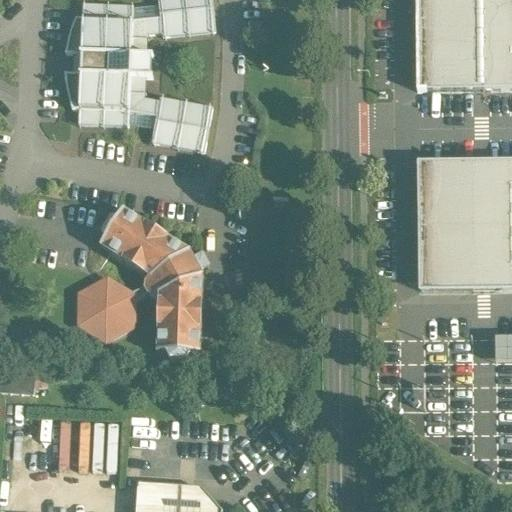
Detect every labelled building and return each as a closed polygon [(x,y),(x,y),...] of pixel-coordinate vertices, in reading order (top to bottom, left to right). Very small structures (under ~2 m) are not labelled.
[(211,0),(157,0),(161,36),(162,40),(215,34),(211,0)] [(511,0),(415,0),(416,94),(511,94),(511,0)] [(131,9),(83,7),(83,21),(75,21),(71,31),(69,38),(67,45),(65,57),(73,57),(72,76),(64,76),(66,88),(67,94),(68,100),(70,108),(72,113),(79,113),(79,127),(126,128),(126,129),(128,129),(128,127),(154,132),(159,104),(143,102),(144,81),(152,81),(152,80),(150,80),(151,60),(153,60),(153,59),(145,58),(145,38),(161,36),(158,9),(132,11),(132,9),(131,9)] [(212,110),(160,101),(159,104),(154,132),(151,146),(204,155),(212,110)] [(511,167),(420,168),(421,294),(511,293),(511,167)] [(189,254),(123,212),(118,220),(111,220),(102,235),(105,241),(100,249),(150,280),(145,284),(144,290),(147,295),(152,298),(159,297),(157,355),(166,356),(169,362),(187,363),(191,357),(200,357),(202,278),(199,272),(208,267),(202,255),(193,260),(189,254)] [(475,400),(476,459),(499,459),(498,364),(508,364),(507,342),(457,343),(457,400),(475,400)] [(401,409),(425,412),(427,392),(403,389),(401,409)] [(213,511),(198,495),(138,491),(136,511),(213,511)]
